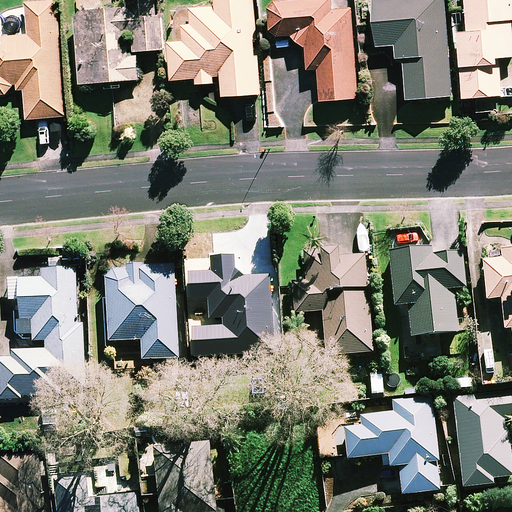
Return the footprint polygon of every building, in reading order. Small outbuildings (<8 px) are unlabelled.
[(0,38),(0,97),(9,97),(17,86),(19,86),(20,92),(29,92),(29,120),(66,117),(57,0),(29,3),(31,36),(0,38)] [(162,50),(158,0),(130,0),(131,8),(78,12),(84,85),(141,80),(139,52),(162,50)] [(260,95),(253,0),(230,0),(217,1),(218,7),(193,9),(194,25),(186,26),(187,42),(172,43),(175,81),(199,79),(199,85),(214,84),(213,78),(224,77),(225,98),(260,95)] [(334,10),(332,0),(318,0),(273,3),(275,37),(293,36),(308,49),(310,70),(321,69),(323,102),(359,99),(353,9),(334,10)] [(452,98),(446,0),(377,0),(380,47),(398,46),(399,59),(408,59),(410,100),(452,98)] [(511,0),(468,0),(470,33),(461,33),(466,99),(504,97),(501,59),(511,58),(511,0)] [(433,258),(432,250),(392,254),(398,308),(411,306),(414,340),(460,334),(455,291),(468,289),(463,254),(433,258)] [(511,250),(502,252),(511,314),(511,250)] [(373,354),(367,254),(306,258),(308,284),(295,284),(296,315),(325,313),(328,357),(373,354)] [(198,281),(200,317),(212,316),(212,321),(225,320),(227,356),(276,353),(271,277),(237,279),(235,256),(208,258),(209,280),(198,281)] [(175,267),(115,270),(109,282),(110,299),(112,344),(143,342),(144,362),(180,360),(175,267)] [(46,280),(21,281),(16,281),(17,340),(34,340),(34,343),(48,342),(49,382),(85,381),(84,325),(78,325),(77,268),(45,269),(46,280)] [(511,393),(456,400),(466,490),(497,487),(496,481),(511,479),(511,458),(511,453),(508,422),(511,421),(511,393)] [(434,399),(394,402),(395,411),(357,414),(360,458),(388,457),(389,468),(402,467),(403,496),(440,493),(434,399)] [(47,511),(43,453),(1,457),(3,479),(0,478),(0,511),(47,511)] [(218,511),(217,461),(162,462),(162,511),(218,511)] [(139,511),(139,497),(62,502),(62,511),(139,511)]
